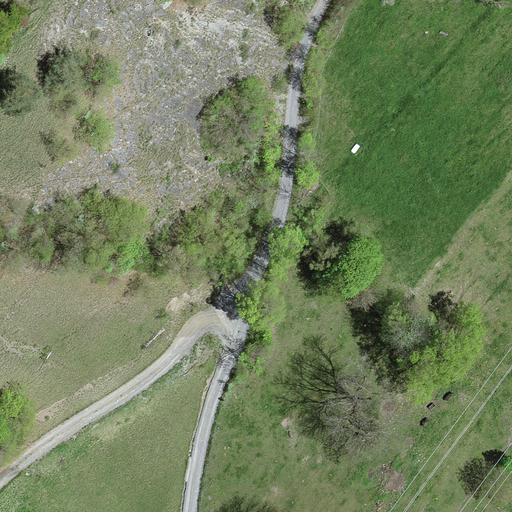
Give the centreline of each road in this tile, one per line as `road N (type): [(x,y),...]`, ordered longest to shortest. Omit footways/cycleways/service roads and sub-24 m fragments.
road 1 (track): [(219,324),(202,326),(0,486)]
road 2 (track): [(190,511),(231,353),(219,324)]
